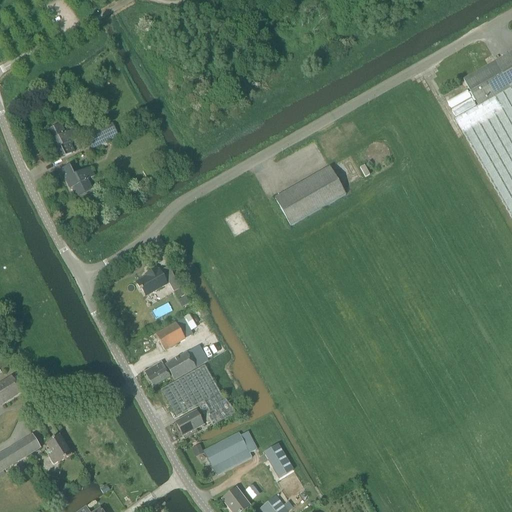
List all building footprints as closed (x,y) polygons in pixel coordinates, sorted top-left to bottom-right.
[(479,107),(455,120),(511,219),(511,52),(464,80),(479,107)] [(48,153),(52,162),(74,152),(70,143),(76,140),(72,130),(65,133),(60,124),(44,132),(49,141),(46,142),(50,151),(48,153)] [(364,165),(360,168),(359,168),(365,177),(366,177),(369,175),(364,165)] [(75,197),(91,189),(87,180),(94,176),(90,167),(73,175),(68,166),(56,172),(61,181),(64,180),(68,189),(71,188),(75,197)] [(329,167),(274,199),(290,227),(345,195),(329,167)] [(167,285),(158,270),(157,270),(156,269),(144,276),(145,278),(136,283),(139,289),(138,290),(139,291),(142,290),(145,297),(167,285)] [(173,292),(180,288),(175,280),(168,284),(173,292)] [(156,334),(164,350),(185,340),(193,336),(184,319),(177,323),(156,334)] [(208,360),(200,346),(194,349),(165,365),(173,380),(202,364),(208,360)] [(169,377),(161,362),(144,372),(152,387),(169,377)] [(198,404),(207,423),(211,421),(213,425),(236,413),(218,393),(205,366),(162,389),(176,416),(198,404)] [(0,405),(21,392),(11,376),(0,383),(0,405)] [(202,426),(195,412),(175,423),(182,436),(202,426)] [(238,433),(203,452),(204,454),(211,468),(216,476),(251,458),(249,454),(256,450),(247,432),(240,436),(238,433)] [(45,444),(46,444),(52,454),(48,456),(53,466),(57,463),(57,464),(71,455),(59,435),(45,444)] [(0,473),(40,449),(32,436),(0,454),(0,473)] [(199,445),(192,448),(195,456),(202,452),(199,445)] [(277,445),(263,453),(279,479),(292,470),(277,445)] [(252,486),(245,491),(252,500),(253,500),(258,495),(252,486)] [(227,507),(227,506),(231,511),(241,511),(249,506),(236,489),(221,500),(227,507)] [(275,496),(259,509),(261,511),(287,511),(275,496)]
